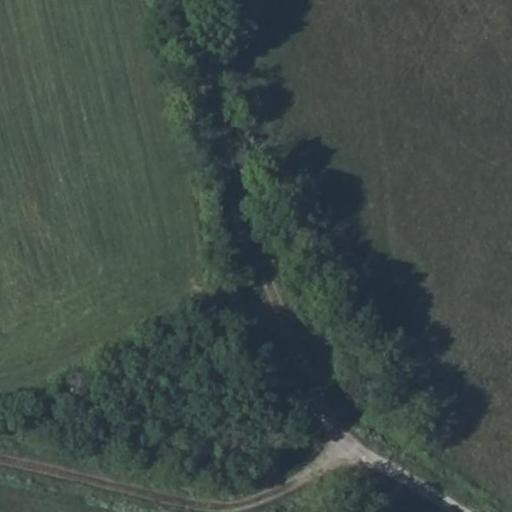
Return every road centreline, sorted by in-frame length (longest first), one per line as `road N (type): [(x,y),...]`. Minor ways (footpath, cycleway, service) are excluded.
road 1 (track): [(181,0),(242,218),(330,422),(346,447),(460,511)]
road 2 (track): [(346,447),(262,497),(229,505),(191,504),(0,457)]
